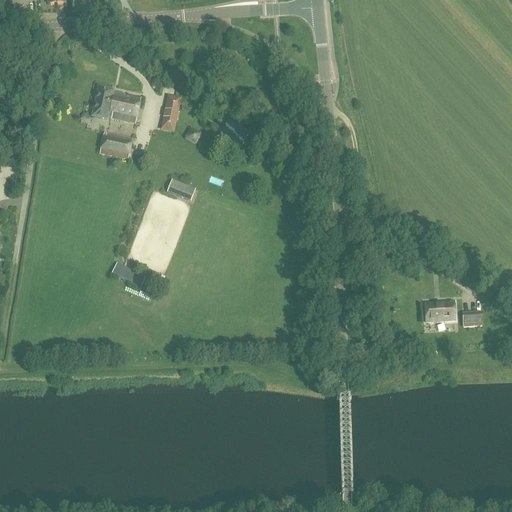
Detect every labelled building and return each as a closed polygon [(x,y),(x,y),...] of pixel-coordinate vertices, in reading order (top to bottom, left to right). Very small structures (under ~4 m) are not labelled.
[(81,11),(82,15),(90,14),(88,0),(87,0),(71,0),(73,5),(72,5),(73,12),(81,11)] [(107,118),(135,124),(141,99),(113,93),(113,91),(98,88),(92,117),(107,121),(107,118)] [(175,102),(164,99),(161,109),(173,112),(175,102)] [(171,119),(160,116),(157,126),(169,129),(171,119)] [(219,136),(235,144),(244,141),(249,133),(227,121),(219,136)] [(99,155),(128,161),(132,140),(104,134),(99,155)] [(266,162),(274,168),(279,160),(271,155),(266,162)] [(285,175),(294,186),(299,183),(290,172),(285,175)] [(191,202),(195,190),(172,181),(167,193),(191,202)] [(112,274),(141,287),(146,278),(117,264),(112,274)] [(424,304),(425,323),(455,322),(454,303),(424,304)] [(462,314),(463,328),(482,327),(481,313),(462,314)] [(381,352),(392,351),(391,337),(380,338),(381,352)]
